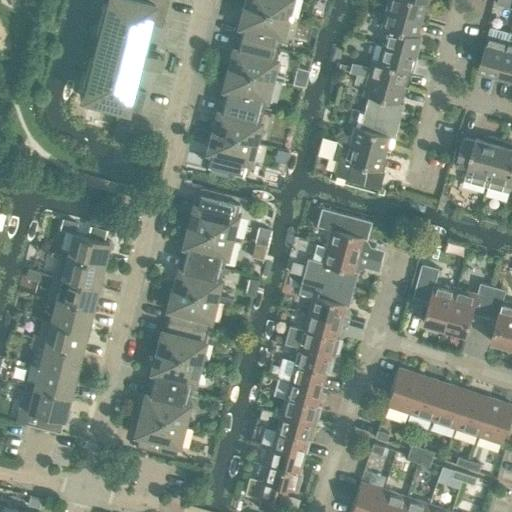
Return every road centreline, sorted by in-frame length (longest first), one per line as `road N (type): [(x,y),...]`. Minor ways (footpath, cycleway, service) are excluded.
road 1 (residential): [(86,486),(156,197),(174,156),(205,0)]
road 2 (residential): [(318,511),(367,337)]
road 3 (residential): [(511,377),(367,337)]
